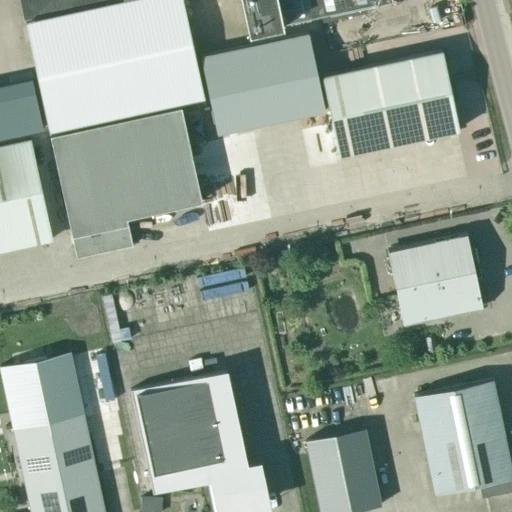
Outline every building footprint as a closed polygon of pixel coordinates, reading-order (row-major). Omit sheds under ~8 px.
[(19,0),(24,19),(111,0),(19,0)] [(111,0),(24,19),(49,134),(180,106),(205,100),(183,0),(111,0)] [(241,0),(248,30),(282,23),(282,22),(385,0),(241,0)] [(308,33),(198,56),(215,133),(324,109),(308,33)] [(441,50),(322,75),(339,155),(458,129),(451,100),(456,99),(452,78),(448,78),(441,50)] [(180,106),(49,134),(76,257),(132,245),(126,217),(201,201),(180,106)] [(30,140),(0,146),(0,249),(51,238),(30,140)] [(472,260),(477,259),(474,246),(469,247),(466,233),(386,250),(402,322),(481,305),(472,260)] [(103,511),(68,347),(0,361),(0,374),(30,511),(29,511),(103,511)] [(260,496),(262,496),(254,461),(229,466),(209,373),(220,371),(220,370),(129,389),(152,492),(202,481),(208,511),(247,511),(252,511),(252,510),(248,511),(247,507),(248,503),(250,499),(253,496),(255,493),(260,492),(260,496)] [(413,395),(432,493),(478,484),(481,497),(511,490),(511,451),(506,453),(492,379),(413,395)] [(343,511),(380,504),(364,428),(305,440),(319,511),(343,511)]
